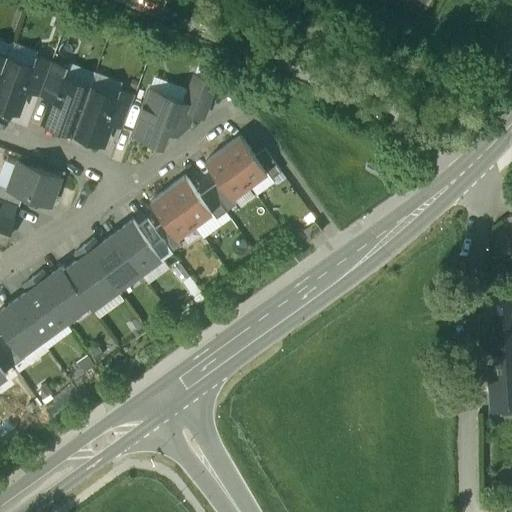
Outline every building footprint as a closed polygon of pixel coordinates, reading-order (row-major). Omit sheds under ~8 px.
[(64,7),(56,22),(80,34),(88,18),(64,7)] [(51,63),(35,57),(32,67),(33,68),(25,92),(39,97),(51,63)] [(32,67),(5,58),(0,72),(0,106),(17,113),(25,92),(33,68),(32,67)] [(67,69),(51,63),(39,97),(52,102),(61,78),(63,79),(67,69)] [(215,85),(194,77),(184,103),(193,106),(191,113),(203,118),(215,85)] [(52,102),(44,123),(73,134),(89,89),(63,79),(61,78),(52,102)] [(89,89),(73,134),(101,144),(108,124),(117,99),(116,98),(89,89)] [(134,95),(119,90),(116,98),(117,99),(108,124),(122,129),(134,95)] [(184,103),(149,90),(133,134),(160,144),(166,129),(176,133),(186,126),(191,113),(193,106),(184,103)] [(255,156),(240,136),(222,149),(249,185),(266,172),(255,156)] [(249,185),(222,149),(205,162),(219,181),(231,198),(249,185)] [(281,171),(264,149),(255,156),(266,172),(271,178),(281,171)] [(60,178),(18,163),(9,189),(8,189),(23,195),(50,205),(60,178)] [(200,196),(185,176),(167,189),(194,225),(211,212),(200,196)] [(231,198),(219,181),(210,188),(226,211),(236,204),(231,198)] [(9,189),(0,185),(0,199),(15,205),(19,206),(23,195),(8,189),(9,189)] [(194,225),(167,189),(150,202),(164,222),(176,238),(194,225)] [(226,211),(209,189),(200,196),(211,212),(216,218),(226,211)] [(15,205),(0,199),(0,212),(11,217),(15,205)] [(0,212),(0,241),(3,243),(13,217),(11,217),(0,212)] [(161,238),(147,219),(138,226),(152,245),(161,238)] [(138,226),(133,220),(113,234),(140,271),(160,257),(138,226)] [(315,221),(303,229),(310,239),(322,230),(315,221)] [(176,238),(164,222),(155,229),(171,251),(181,244),(176,238)] [(140,271),(113,234),(98,245),(106,256),(96,263),(115,289),(140,271)] [(98,245),(93,238),(84,245),(96,263),(106,256),(98,245)] [(84,245),(74,252),(79,259),(87,270),(96,263),(84,245)] [(87,270),(79,259),(64,269),(89,303),(88,303),(91,307),(115,289),(96,263),(87,270)] [(89,303),(64,269),(62,266),(47,277),(55,288),(45,295),(64,321),(88,303),(89,303)] [(47,277),(42,270),(32,277),(45,295),(55,288),(47,277)] [(45,295),(32,277),(23,284),(28,291),(36,302),(45,295)] [(45,295),(36,302),(28,291),(13,301),(40,339),(64,321),(45,295)] [(511,295),(484,297),(492,410),(511,408),(511,295)] [(40,339),(13,301),(0,310),(0,325),(5,332),(20,353),(40,339)] [(20,353),(5,332),(0,335),(0,346),(14,365),(23,358),(20,353)] [(13,365),(0,346),(0,366),(4,372),(13,365)] [(511,408),(492,410),(496,465),(511,464),(511,408)]
